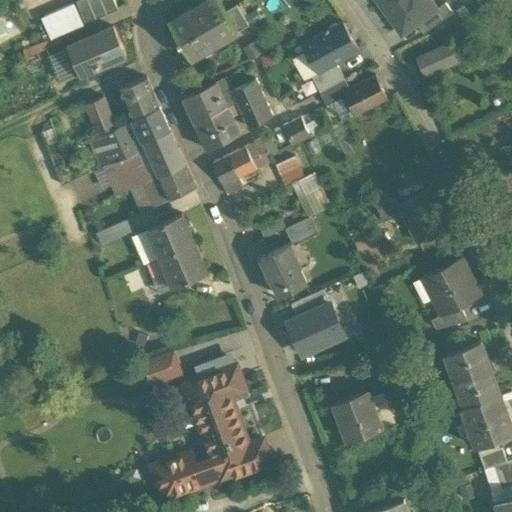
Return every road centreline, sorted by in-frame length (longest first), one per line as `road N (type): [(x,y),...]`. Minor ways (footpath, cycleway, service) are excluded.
road 1 (residential): [(154,14),(156,61),(244,266),(328,511)]
road 2 (residential): [(511,319),(438,140),(346,0)]
road 3 (track): [(0,131),(156,61)]
